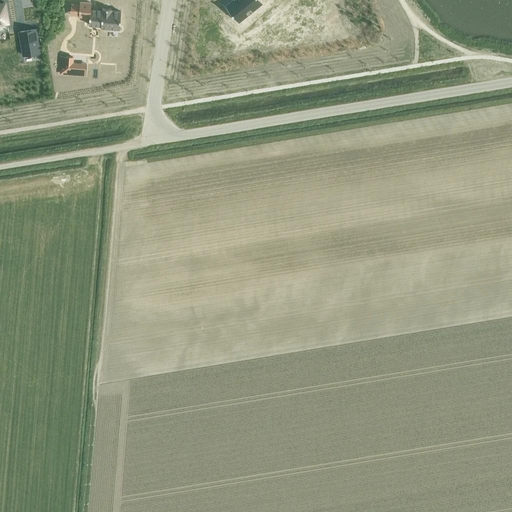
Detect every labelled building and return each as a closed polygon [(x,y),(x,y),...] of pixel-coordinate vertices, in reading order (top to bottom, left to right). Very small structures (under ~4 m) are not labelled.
[(268,0),(237,0),(251,15),(268,0)] [(121,23),(123,5),(71,1),(70,19),(121,23)] [(0,31),(8,30),(7,21),(8,21),(5,2),(0,3),(0,31)] [(35,29),(20,31),(23,55),(39,53),(35,29)] [(72,58),(63,57),(62,72),(83,74),(84,66),(71,65),(72,58)]
